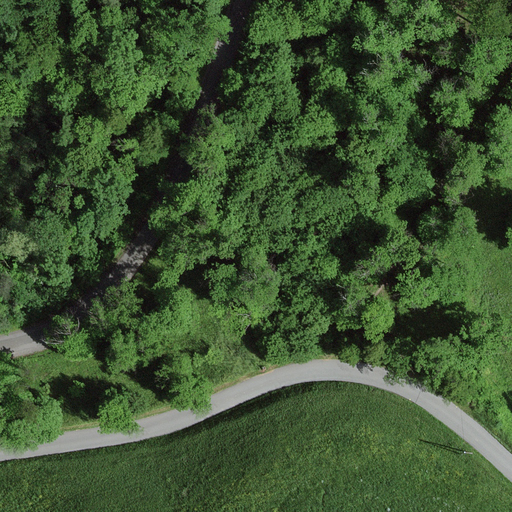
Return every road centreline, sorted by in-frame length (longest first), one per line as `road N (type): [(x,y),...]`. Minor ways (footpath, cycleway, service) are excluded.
road 1 (residential): [(0,451),(143,429),(286,376),(341,369),(419,393),(511,468)]
road 2 (residential): [(244,0),(176,185),(109,288),(57,329),(0,348)]
